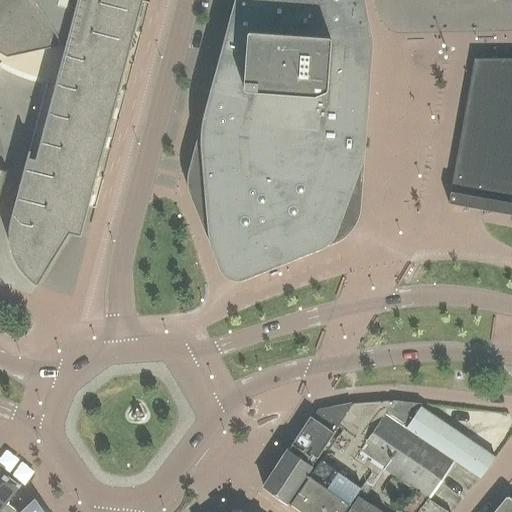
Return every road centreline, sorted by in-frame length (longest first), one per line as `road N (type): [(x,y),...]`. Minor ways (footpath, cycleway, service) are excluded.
road 1 (residential): [(122,351),(123,248),(187,0)]
road 2 (tertiary): [(511,306),(437,297),(354,307),(180,362)]
road 3 (tertiary): [(207,408),(306,369),(436,353),(511,357)]
